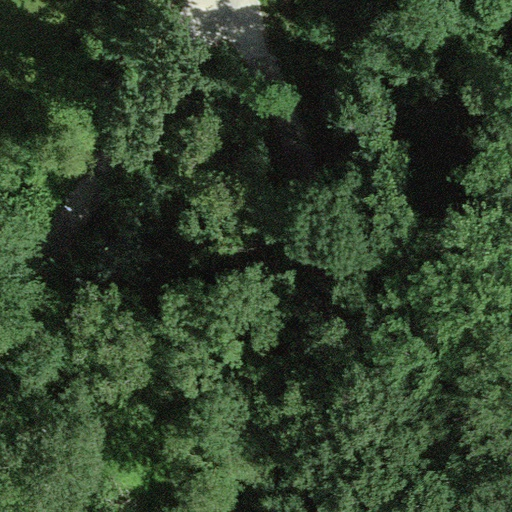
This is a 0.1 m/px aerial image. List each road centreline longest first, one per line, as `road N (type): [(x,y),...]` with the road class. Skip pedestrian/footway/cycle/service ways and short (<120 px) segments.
road 1 (track): [(228,511),(270,406),(331,203),(306,116),(244,6)]
road 2 (track): [(0,360),(248,0)]
